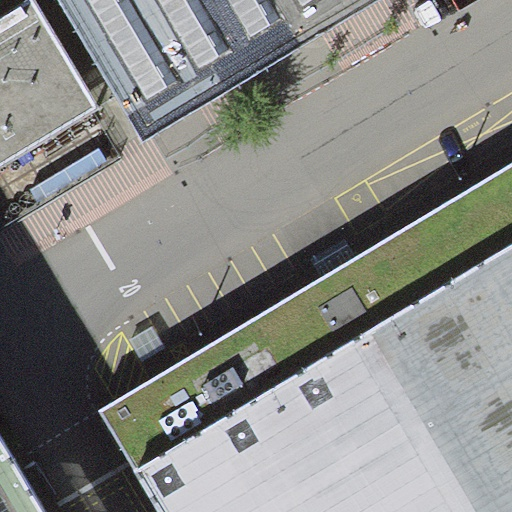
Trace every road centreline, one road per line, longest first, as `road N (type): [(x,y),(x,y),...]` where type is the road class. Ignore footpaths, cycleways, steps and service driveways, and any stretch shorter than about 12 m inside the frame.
road 1 (residential): [(511,40),(7,333)]
road 2 (residential): [(7,333),(113,511)]
